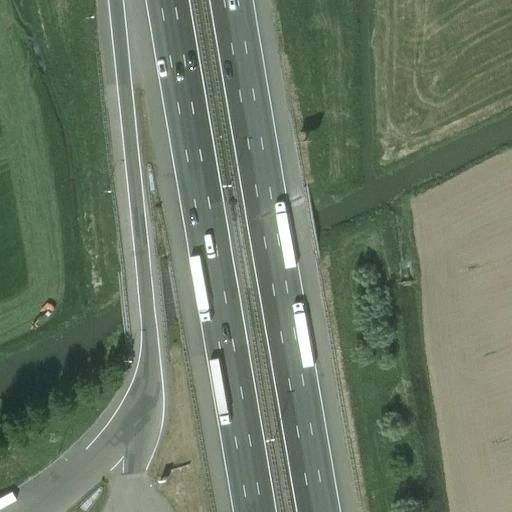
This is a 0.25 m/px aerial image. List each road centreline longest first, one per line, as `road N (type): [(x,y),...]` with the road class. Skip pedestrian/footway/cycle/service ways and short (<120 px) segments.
road 1 (motorway): [(167,0),(255,511)]
road 2 (motorway): [(318,511),(231,0)]
road 3 (motorway): [(117,0),(138,210)]
